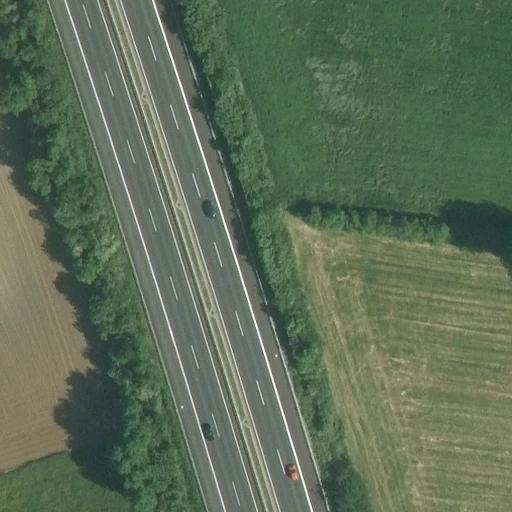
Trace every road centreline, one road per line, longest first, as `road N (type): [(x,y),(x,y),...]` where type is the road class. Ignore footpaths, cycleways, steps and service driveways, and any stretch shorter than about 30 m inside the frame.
road 1 (motorway): [(298,511),(137,0)]
road 2 (motorway): [(81,0),(241,511)]
